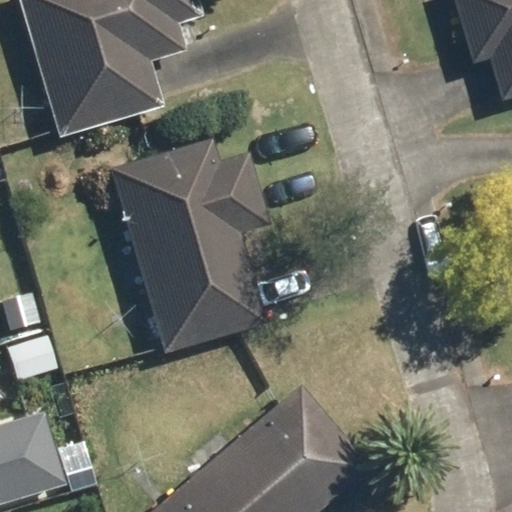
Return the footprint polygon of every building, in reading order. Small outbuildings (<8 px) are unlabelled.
[(8,0),(48,144),(159,114),(148,73),(182,64),(171,22),(197,15),(193,0),(8,0)] [(511,0),(442,0),(463,70),(477,66),(488,104),(511,96),(511,0)] [(230,155),(226,139),(104,170),(153,360),(263,332),(239,242),(267,234),(245,151),(230,155)] [(41,333),(0,345),(0,352),(10,386),(53,373),(41,333)] [(316,511),(366,468),(291,383),(145,511),(316,511)] [(0,509),(65,492),(42,411),(0,422),(0,509)]
